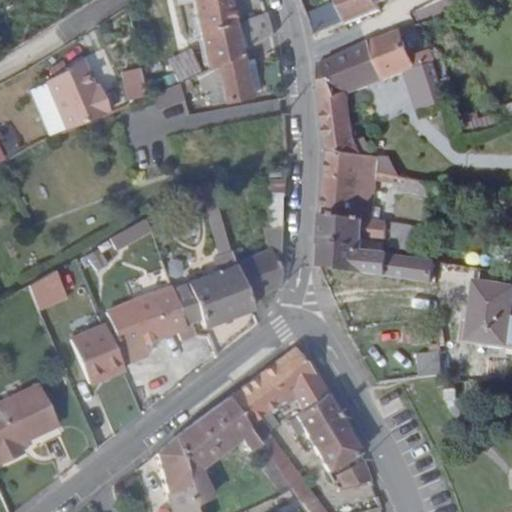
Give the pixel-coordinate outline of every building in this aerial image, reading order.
[(173,0),(176,13),(195,9),(193,0),(173,0)] [(228,0),(193,0),(195,9),(211,74),(242,60),(228,0)] [(340,0),(342,3),(351,28),(386,13),(384,7),(401,0),(340,0)] [(310,14),(319,40),(351,28),(342,3),(310,14)] [(247,56),(273,45),(268,23),(241,31),(247,56)] [(391,84),(411,76),(444,61),(440,49),(417,57),(407,36),(377,44),(391,84)] [(357,94),(357,97),(391,84),(377,44),(355,56),(344,62),(337,64),(324,69),(326,84),(333,82),(343,99),(357,94)] [(173,80),(196,71),(187,49),(164,58),(173,80)] [(244,69),(242,60),(211,74),(197,82),(204,97),(211,96),(215,114),(251,105),(250,101),(244,69)] [(411,76),(424,116),(456,105),(455,100),(450,84),(444,61),(411,76)] [(69,136),(112,118),(104,98),(101,100),(98,91),(86,63),(46,79),(69,136)] [(260,97),(254,66),(244,69),(250,101),(260,97)] [(142,74),(122,79),(127,105),(149,100),(142,74)] [(466,98),(461,81),(450,84),(455,100),(466,98)] [(69,136),(47,82),(31,88),(53,142),(69,136)] [(333,82),(326,84),(334,157),(372,160),(364,143),(357,97),(357,94),(343,99),(333,82)] [(184,101),(191,97),(186,87),(179,91),(184,101)] [(155,117),(162,114),(185,104),(184,101),(179,91),(150,103),(155,117)] [(167,125),(193,121),(185,104),(162,114),(167,125)] [(0,127),(0,152),(2,157),(17,150),(4,125),(0,127)] [(334,157),(328,221),(377,226),(384,186),(390,187),(392,179),(386,177),(388,165),(376,164),(376,161),(372,160),(334,157)] [(392,179),(402,182),(405,182),(398,164),(388,165),(386,177),(392,179)] [(268,225),(283,227),(287,168),(269,170),(268,225)] [(390,187),(400,189),(402,182),(392,179),(390,187)] [(410,196),(438,202),(440,190),(416,185),(415,188),(412,189),(410,196)] [(204,211),(212,254),(223,252),(216,209),(204,211)] [(328,221),(326,252),(367,256),(367,255),(367,244),(390,245),(392,227),(377,226),(328,221)] [(112,250),(146,235),(140,223),(106,238),(112,250)] [(258,303),(279,294),(283,227),(268,225),(267,242),(264,243),(269,258),(235,271),(251,308),(259,305),(258,303)] [(420,255),(424,233),(403,229),(401,254),(420,255)] [(79,259),(90,274),(105,263),(94,248),(79,259)] [(253,318),(251,308),(235,271),(228,252),(219,255),(226,276),(171,297),(180,325),(189,325),(191,331),(200,327),(204,336),(253,318)] [(367,256),(326,252),(325,257),(368,262),(367,256)] [(325,274),(362,278),(434,287),(439,267),(368,262),(325,257),(325,274)] [(476,343),(511,347),(511,291),(483,288),(480,307),(469,306),(467,321),(478,322),(476,343)] [(150,303),(106,320),(121,359),(122,359),(127,370),(149,361),(145,350),(177,337),(181,346),(195,341),(191,331),(189,325),(180,325),(171,297),(150,303)] [(49,301),(36,307),(41,317),(54,312),(49,301)] [(511,347),(476,343),(478,322),(467,321),(463,349),(511,353),(511,347)] [(450,342),(448,326),(442,327),(443,333),(444,342),(450,342)] [(406,329),(407,338),(431,334),(430,327),(406,329)] [(106,333),(68,348),(86,392),(123,377),(106,333)] [(408,348),(433,346),(431,334),(407,338),(408,348)] [(295,354),(228,404),(256,447),(268,438),(258,424),(292,400),(303,419),(295,423),(326,480),(343,471),(349,483),(365,474),(358,457),(311,376),(295,354)] [(447,380),(449,379),(446,358),(424,361),(425,382),(447,380)] [(449,406),(466,405),(464,386),(448,387),(449,406)] [(38,390),(0,407),(0,470),(23,460),(21,454),(28,451),(26,447),(58,432),(38,390)] [(228,404),(176,444),(193,506),(211,501),(202,476),(243,445),(251,457),(259,451),(256,447),(228,404)] [(170,511),(195,511),(193,506),(176,444),(156,458),(170,511)] [(265,459),(275,474),(293,499),(300,511),(318,511),(277,451),(265,459)] [(266,481),(281,501),(290,496),(275,474),(266,481)]
